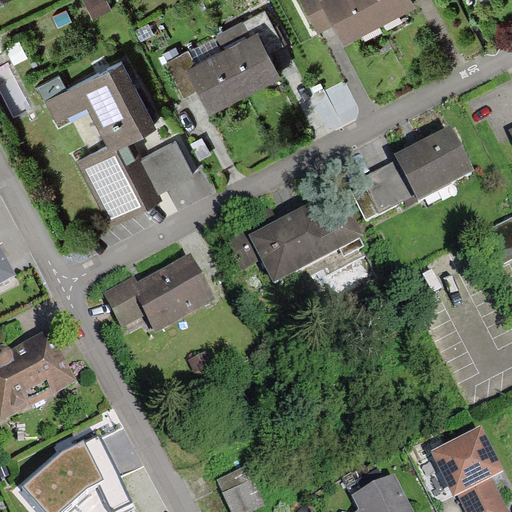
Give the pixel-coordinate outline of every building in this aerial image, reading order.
[(110,7),(106,0),(84,0),(93,16),(110,7)] [(381,19),(370,0),(303,0),(319,30),(336,21),(344,39),(381,19)] [(370,0),(381,19),(416,0),(370,0)] [(223,43),(246,89),(282,71),(271,49),(284,42),(266,7),(217,31),(223,43)] [(210,107),(246,89),(223,43),(193,58),(188,48),(168,59),(185,94),(199,86),(210,107)] [(67,83),(62,73),(39,85),(60,127),(72,121),(68,114),(90,102),(110,142),(77,159),(110,224),(163,197),(159,190),(141,157),(130,135),(156,121),(121,55),(67,83)] [(394,155),(397,161),(415,195),(418,201),(477,171),(453,124),(394,155)] [(194,174),(178,140),(141,157),(159,190),(194,174)] [(415,195),(397,161),(349,185),(367,218),(379,212),(379,213),(415,195)] [(241,271),(262,260),(274,283),(306,266),(325,303),(376,277),(355,236),(362,232),(339,191),(276,225),(269,212),(223,237),(241,271)] [(511,216),(475,235),(493,269),(511,259),(511,216)] [(3,253),(0,246),(0,283),(16,276),(3,253)] [(124,333),(152,317),(160,332),(215,301),(191,258),(137,287),(134,282),(105,298),(124,333)] [(395,319),(357,339),(401,422),(438,402),(395,319)] [(0,419),(74,383),(50,335),(13,353),(10,350),(5,349),(0,349),(0,419)] [(335,349),(297,369),(340,452),(378,432),(335,349)] [(205,351),(186,363),(194,375),(213,363),(205,351)] [(275,381),(238,400),(281,484),(319,464),(275,381)] [(216,411),(178,430),(220,511),(223,511),(259,494),(216,411)] [(467,511),(508,511),(492,480),(505,474),(484,430),(431,455),(454,502),(461,499),(467,511)] [(67,511),(86,495),(100,488),(111,511),(121,511),(132,507),(100,439),(66,455),(24,494),(41,511),(67,511)] [(413,511),(396,476),(353,497),(360,511),(357,511),(413,511)]
